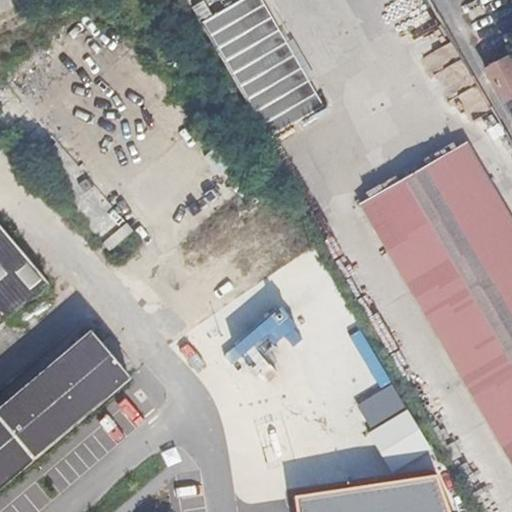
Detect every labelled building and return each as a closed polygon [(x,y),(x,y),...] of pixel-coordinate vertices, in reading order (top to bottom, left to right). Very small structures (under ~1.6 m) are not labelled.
[(262,0),(237,0),(202,17),(264,145),(320,119),(262,0)] [(0,77),(16,97),(37,79),(17,54),(0,67),(0,77)] [(511,61),(506,60),(488,70),(504,98),(511,93),(511,61)] [(44,149),(58,184),(76,177),(62,142),(44,149)] [(511,459),(511,249),(457,151),(367,202),(511,459)] [(0,327),(46,288),(0,233),(0,327)] [(86,341),(0,413),(0,481),(121,379),(86,341)] [(483,427),(465,435),(474,454),(492,446),(483,427)] [(413,479),(380,485),(298,495),(300,511),(449,511),(434,478),(413,479)]
